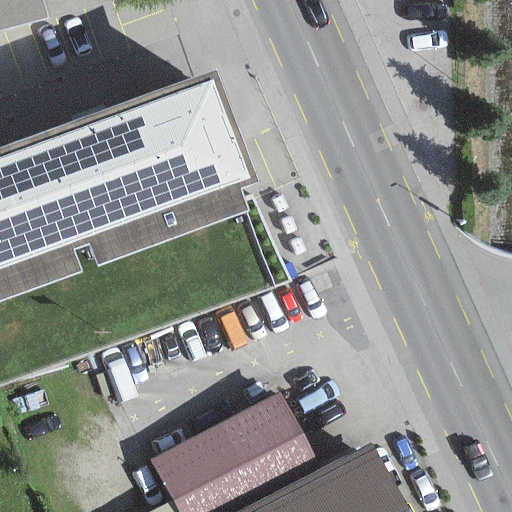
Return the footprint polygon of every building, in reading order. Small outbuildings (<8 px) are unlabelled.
[(42,0),(0,0),(0,31),(47,19),(42,0)] [(216,70),(30,137),(71,251),(89,245),(97,267),(246,213),(238,191),(257,184),(216,70)] [(0,301),(79,272),(71,251),(30,137),(0,148),(0,301)] [(278,393),(149,461),(171,501),(176,511),(237,511),(319,470),(278,393)] [(405,511),(369,443),(319,470),(237,511),(405,511)] [(176,511),(171,501),(149,511),(176,511)]
